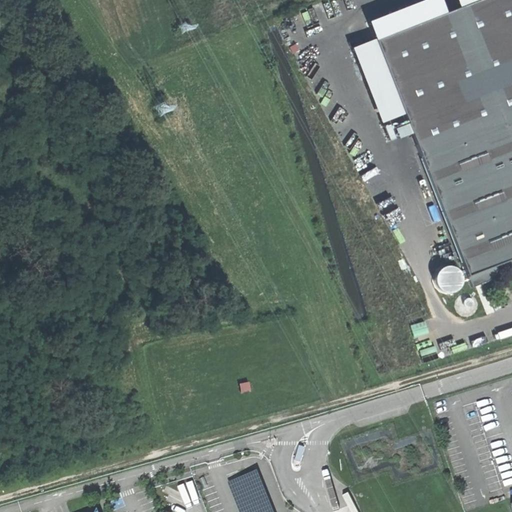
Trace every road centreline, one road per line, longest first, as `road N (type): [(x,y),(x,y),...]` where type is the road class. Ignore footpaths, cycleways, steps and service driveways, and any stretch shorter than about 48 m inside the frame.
road 1 (track): [(0,498),(511,350)]
road 2 (unknown): [(358,0),(359,22),(444,245),(446,336),(511,317)]
